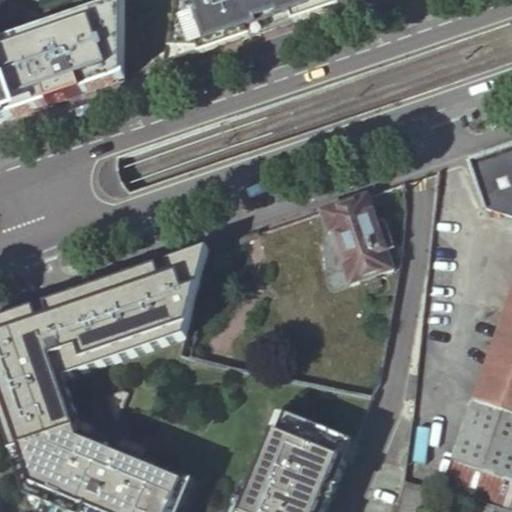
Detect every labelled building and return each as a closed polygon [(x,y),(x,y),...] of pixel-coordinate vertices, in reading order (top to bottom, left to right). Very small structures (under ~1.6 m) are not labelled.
[(0,0),(0,124),(123,82),(126,0),(0,0)] [(178,0),(163,69),(361,0),(178,0)] [(511,147),(473,161),(490,213),(511,220),(511,147)] [(333,232),(352,285),(394,271),(388,252),(395,249),(386,221),(378,224),(369,197),(326,211),(322,212),(329,233),(333,232)] [(185,511),(197,483),(78,437),(76,433),(81,431),(67,383),(187,341),(212,251),(0,324),(0,420),(26,496),(35,493),(40,506),(54,511),(185,511)] [(511,294),(455,463),(511,482),(511,294)] [(326,511),(355,443),(281,412),(245,500),(236,496),(229,511),(326,511)] [(511,482),(455,463),(447,485),(444,494),(479,503),(511,511),(511,482)] [(403,490),(396,511),(426,511),(431,497),(403,490)] [(511,511),(479,503),(476,511),(511,511)]
